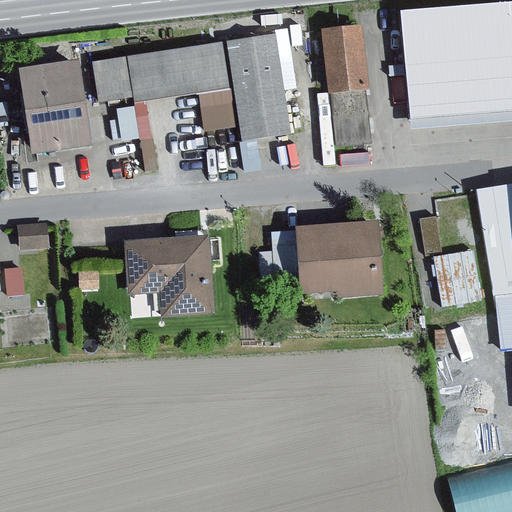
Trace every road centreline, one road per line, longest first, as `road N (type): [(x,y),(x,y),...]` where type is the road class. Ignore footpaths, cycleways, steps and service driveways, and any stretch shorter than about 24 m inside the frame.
road 1 (unclassified): [(0,214),(511,164)]
road 2 (tertiary): [(0,21),(183,0)]
